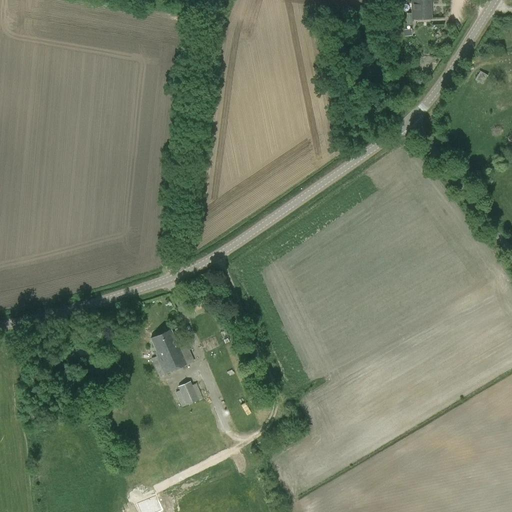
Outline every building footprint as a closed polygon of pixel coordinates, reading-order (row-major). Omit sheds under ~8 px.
[(430,0),(412,0),(413,19),(431,18),(430,0)] [(476,79),(483,83),(488,74),(480,70),(476,79)] [(214,310),(195,318),(240,430),(259,423),(214,310)] [(159,377),(194,361),(187,345),(180,347),(178,342),(177,343),(171,330),(151,339),(157,352),(155,353),(157,356),(151,358),(159,377)] [(183,409),(188,407),(187,405),(203,398),(196,383),(194,384),(192,380),(178,387),(179,390),(175,392),(181,407),(182,407),(183,409)] [(139,502),(141,511),(157,511),(162,511),(158,496),(139,502)]
